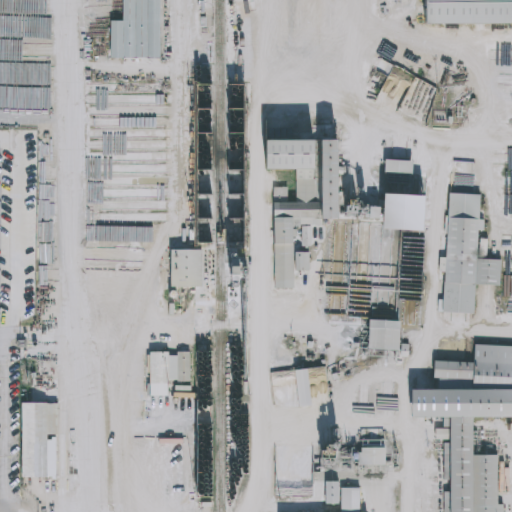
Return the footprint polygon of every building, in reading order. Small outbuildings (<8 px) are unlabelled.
[(161,0),(161,60),(110,60),(110,22),(123,22),(123,0),(161,0)] [(511,24),(424,24),(424,0),(511,0),(511,24)] [(323,141),(321,228),(312,227),(311,273),(295,273),(294,290),(274,290),(276,190),(286,190),(286,203),(297,203),(297,171),(265,170),(266,140),(323,141)] [(413,161),(413,175),(386,175),(386,161),(413,161)] [(481,196),(479,261),(501,262),(500,286),(476,286),(475,315),(444,314),(449,195),(481,196)] [(411,225),(388,225),(388,202),(411,202),(411,225)] [(203,251),(203,288),(172,288),(172,251),(203,251)] [(402,322),(402,351),(371,351),(371,322),(402,322)] [(511,418),(477,418),(477,456),(500,457),(499,504),(501,508),(501,511),(445,511),(445,493),(452,491),(445,471),(445,446),(437,441),(437,432),(445,429),(445,419),(415,418),(415,390),(436,391),(436,363),(475,363),(475,347),(511,347),(511,418)] [(172,353),(172,412),(149,412),(149,353),(172,353)] [(191,353),(191,382),(178,382),(178,353),(191,353)] [(57,404),(57,479),(22,479),(23,404),(57,404)]
